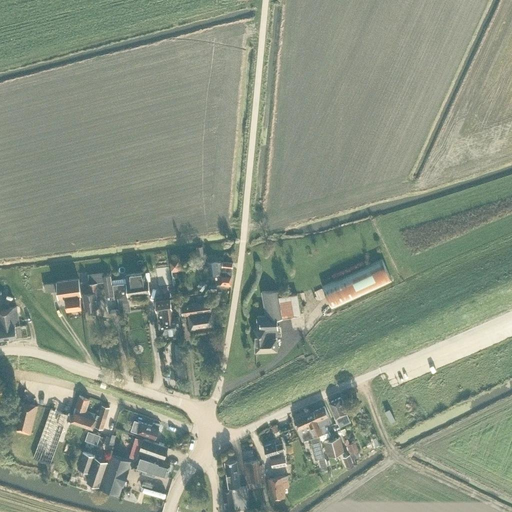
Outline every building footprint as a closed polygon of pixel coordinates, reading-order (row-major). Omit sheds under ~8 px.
[(332,308),(392,281),(382,259),(322,286),(332,308)] [(179,264),(178,260),(170,261),(171,271),(181,270),(181,264),(179,264)] [(217,261),(208,262),(208,274),(219,273),(219,274),(221,274),(220,284),(230,285),(232,263),(222,262),(217,261)] [(169,267),(157,269),(159,287),(172,285),(169,267)] [(146,280),(145,272),(126,274),(127,283),(113,284),(114,298),(117,298),(119,312),(130,311),(129,299),(128,299),(128,295),(149,293),(147,280),(146,280)] [(111,274),(104,276),(104,281),(96,282),(95,273),(87,274),(88,283),(89,292),(83,293),(84,308),(98,307),(96,292),(98,291),(104,290),(105,296),(113,295),(111,274)] [(67,310),(81,309),(79,296),(81,295),(79,278),(57,281),(43,283),(45,291),(57,289),(58,298),(65,297),(67,310)] [(17,336),(21,335),(20,324),(19,324),(16,306),(4,308),(1,291),(0,290),(0,339),(17,336)] [(258,328),(254,328),(255,351),(275,350),(277,350),(277,337),(277,328),(278,328),(277,319),(282,318),(278,296),(277,290),(265,291),(261,291),(266,315),(257,316),(258,328)] [(278,296),(282,318),(301,315),(297,293),(278,296)] [(213,316),(214,316),(213,313),(212,312),(212,311),(211,311),(210,301),(209,301),(208,299),(204,299),(203,297),(196,298),(197,303),(187,304),(181,305),(181,306),(178,307),(179,315),(188,314),(190,329),(214,326),(212,317),(213,316)] [(172,317),(171,307),(170,298),(156,300),(158,319),(160,319),(162,333),(181,330),(179,316),(172,317)] [(75,407),(85,410),(89,399),(79,395),(75,407)] [(350,421),(347,412),(340,397),(329,402),(335,417),(339,426),(350,421)] [(30,433),(37,405),(19,401),(12,429),(30,433)] [(102,428),(109,407),(102,405),(99,415),(85,410),(75,407),(70,421),(92,429),(93,426),(102,428)] [(324,406),(313,411),(321,431),(322,433),(327,431),(324,423),(331,421),(328,415),(324,406)] [(50,463),(68,414),(51,408),(33,457),(50,463)] [(313,411),(294,420),(298,429),(300,434),(303,440),(311,437),(319,435),(319,434),(322,433),(321,431),(313,411)] [(134,419),(130,430),(137,432),(146,435),(150,436),(155,438),(160,424),(153,422),(152,425),(141,421),(134,419)] [(100,434),(88,430),(85,439),(97,443),(100,434)] [(319,435),(311,437),(312,442),(311,442),(311,445),(315,444),(316,446),(321,444),(319,435)] [(139,450),(143,439),(135,436),(129,455),(137,458),(139,452),(150,456),(150,454),(139,450)] [(115,438),(111,437),(107,451),(111,452),(115,438)] [(340,437),(324,441),(328,456),(344,451),(340,437)] [(137,458),(134,466),(143,469),(142,472),(154,476),(155,473),(166,476),(170,464),(160,461),(161,458),(164,458),(167,447),(149,440),(145,439),(143,438),(143,439),(139,450),(150,454),(150,456),(139,452),(137,458)] [(350,454),(359,451),(355,441),(349,443),(348,439),(345,440),(346,444),(350,454)] [(282,443),(276,445),(275,442),(264,446),(267,456),(284,450),(282,443)] [(98,484),(107,460),(95,455),(83,451),(77,467),(90,472),(87,480),(98,484)] [(100,487),(119,493),(122,485),(123,485),(128,469),(127,469),(130,460),(111,454),(100,487)] [(287,464),(285,455),(270,458),(272,467),(287,464)] [(327,469),(325,457),(319,458),(322,470),(327,469)] [(246,483),(240,484),(236,459),(225,460),(229,486),(222,487),(224,511),(235,511),(235,509),(250,508),(246,483)] [(247,482),(248,482),(248,488),(261,487),(260,481),(265,480),(262,464),(259,464),(258,459),(244,462),(247,482)] [(284,487),(289,486),(287,475),(267,477),(270,497),(285,495),(284,487)]
